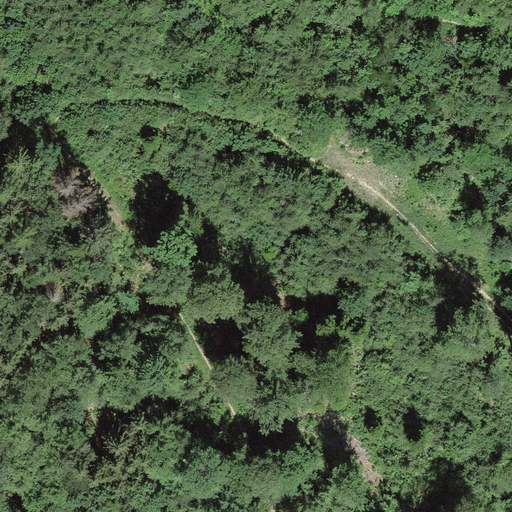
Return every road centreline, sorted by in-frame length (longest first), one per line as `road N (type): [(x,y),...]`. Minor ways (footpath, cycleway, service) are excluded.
road 1 (track): [(267,511),(235,423),(137,242),(45,128),(79,103),(146,99),(257,127),(331,166)]
road 2 (track): [(511,326),(397,213),(331,166)]
